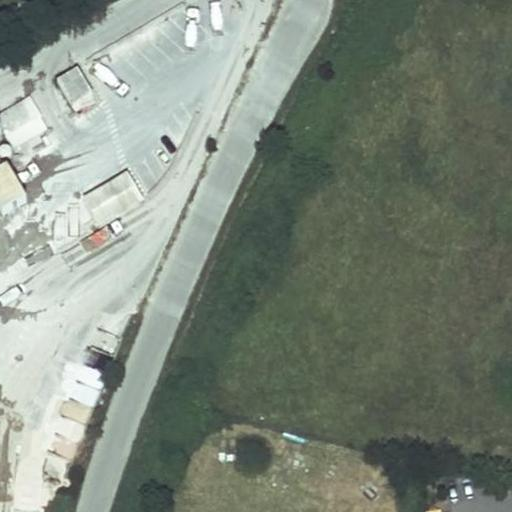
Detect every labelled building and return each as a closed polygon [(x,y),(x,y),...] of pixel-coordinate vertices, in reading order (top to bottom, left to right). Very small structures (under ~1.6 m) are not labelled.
[(80,77),(53,87),(64,115),(90,106),(80,77)] [(34,104),(0,114),(0,129),(7,150),(45,138),(34,104)] [(0,188),(0,233),(59,199),(39,166),(0,188)] [(125,180),(77,205),(93,235),(141,210),(125,180)] [(20,262),(52,241),(59,252),(89,233),(70,205),(10,245),(20,262)]
